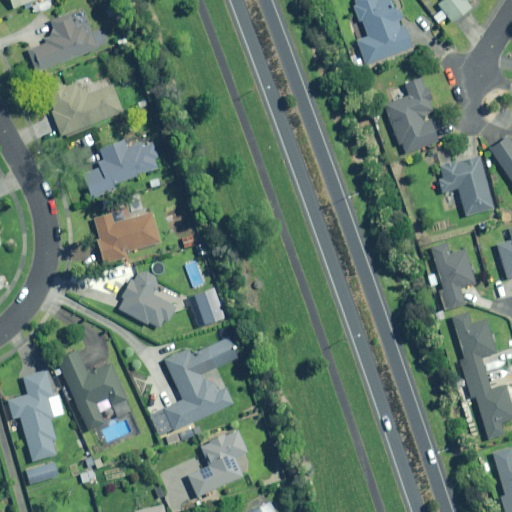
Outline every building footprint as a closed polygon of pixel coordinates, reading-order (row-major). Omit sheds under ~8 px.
[(9,0),(13,8),(35,0),(9,0)] [(384,0),(376,3),(375,0),(352,0),(360,21),(362,20),(368,37),(357,41),(366,65),(413,49),(405,26),(395,0),(384,0)] [(468,5),(474,0),(443,0),(438,4),(452,23),(471,9),(468,5)] [(96,47),(106,43),(102,33),(92,36),(87,24),(76,28),(71,14),(51,21),(55,34),(44,38),(46,45),(28,51),(36,72),(96,50),(96,47)] [(384,106),(399,146),(402,145),(405,154),(438,141),(428,112),(437,109),(425,77),(406,84),(410,97),(384,106)] [(123,112),(112,85),(83,96),(78,84),(46,97),(62,136),(123,112)] [(511,135),(491,150),(511,181),(511,135)] [(127,151),(124,141),(100,150),(105,165),(81,174),(90,198),(114,189),(112,185),(161,167),(151,142),(127,151)] [(494,209),(480,157),(440,168),(443,179),(439,180),(443,193),(459,189),(466,216),(494,209)] [(161,243),(153,214),(114,224),(111,214),(94,219),(99,239),(97,240),(103,264),(125,258),(124,253),(161,243)] [(511,228),(509,229),(511,239),(511,240),(497,245),(507,279),(511,277),(511,228)] [(448,256),(445,245),(431,249),(444,291),(440,292),(445,310),(465,304),(460,289),(476,284),(466,250),(448,256)] [(154,292),(160,281),(137,270),(117,309),(159,331),(165,320),(169,322),(178,304),(166,298),(154,292)] [(223,319),(212,289),(194,295),(205,325),(223,319)] [(478,322),(475,313),(453,319),(464,359),(461,360),(471,398),(476,397),(488,440),(504,435),(501,424),(511,420),(511,401),(508,386),(491,390),(482,359),(497,355),(487,319),(478,322)] [(216,369),(207,350),(195,356),(192,349),(165,362),(183,401),(149,416),(164,448),(195,434),(190,424),(233,405),(226,390),(217,394),(208,373),(216,369)] [(88,376),(77,351),(57,359),(89,431),(131,413),(110,366),(88,376)] [(54,397),(46,370),(23,377),(28,396),(8,401),(13,419),(21,417),(33,462),(56,456),(52,440),(56,439),(50,418),(64,415),(59,396),(54,397)] [(247,452),(238,431),(201,446),(210,468),(189,477),(197,497),(241,478),(233,459),(247,452)] [(511,511),(511,449),(493,454),(505,496),(501,497),(505,511),(511,511)] [(52,461),(24,470),(29,487),(57,478),(52,461)] [(96,480),(93,471),(80,475),(83,484),(96,480)] [(273,511),(269,503),(251,511),(273,511)]
